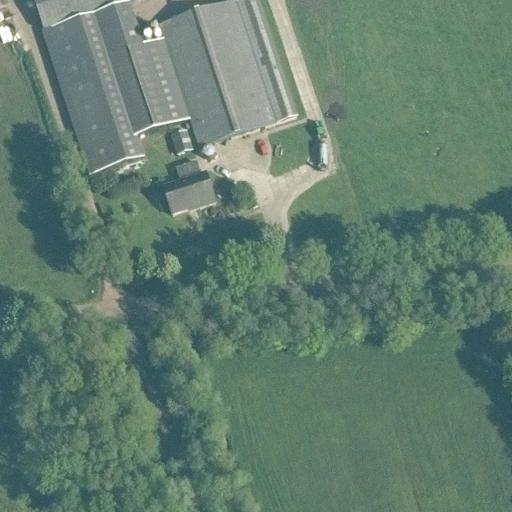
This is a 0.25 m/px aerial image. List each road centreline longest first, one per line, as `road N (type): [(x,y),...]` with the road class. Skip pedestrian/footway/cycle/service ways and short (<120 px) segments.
road 1 (unclassified): [(122,310),(511,266)]
road 2 (unclassified): [(17,0),(122,310)]
road 3 (track): [(197,511),(122,310)]
road 4 (unclassified): [(0,325),(122,310)]
